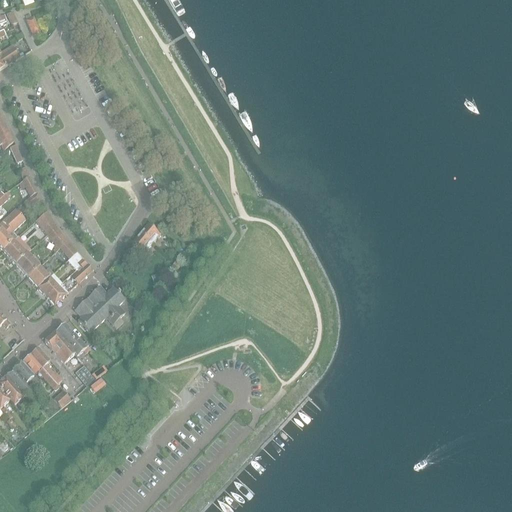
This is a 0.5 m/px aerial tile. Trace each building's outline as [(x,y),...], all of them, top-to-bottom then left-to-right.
[(12,25),(18,24),(13,14),(7,15),(12,25)] [(36,34),(40,32),(34,18),(26,22),(32,36),(36,34)] [(18,42),(25,38),(22,33),(15,37),(18,42)] [(0,55),(0,56),(0,71),(24,57),(22,54),(18,56),(12,47),(0,54),(0,55)] [(0,146),(3,152),(14,143),(7,130),(0,136),(0,146)] [(15,146),(10,149),(17,165),(22,162),(15,146)] [(20,173),(24,181),(29,178),(25,168),(22,170),(23,172),(20,173)] [(18,186),(21,191),(24,189),(30,198),(37,194),(29,178),(24,181),(21,183),(18,186)] [(0,214),(0,207),(9,199),(8,198),(10,196),(7,193),(4,197),(0,200),(0,219),(3,217),(0,214)] [(40,201),(37,194),(30,198),(31,199),(25,203),(29,209),(40,201)] [(0,231),(0,244),(25,221),(16,211),(3,223),(0,225),(0,230),(1,231),(0,231)] [(57,228),(53,222),(46,213),(35,223),(47,237),(57,228)] [(0,244),(0,249),(6,256),(22,242),(18,238),(17,238),(13,233),(25,222),(25,221),(0,244)] [(141,235),(153,245),(161,236),(148,226),(141,235)] [(61,235),(57,228),(47,237),(60,250),(68,242),(61,235)] [(153,245),(141,235),(133,245),(145,255),(153,245)] [(6,256),(16,266),(27,255),(31,251),(22,242),(6,256)] [(77,254),(68,242),(60,250),(69,260),(77,254)] [(67,262),(76,271),(80,267),(85,263),(77,254),(69,260),(67,262)] [(16,266),(28,279),(40,268),(27,255),(16,266)] [(85,263),(80,267),(76,271),(76,272),(77,270),(80,273),(72,279),(78,285),(87,276),(91,273),(90,269),(87,266),(85,263)] [(49,269),(45,273),(40,268),(28,279),(38,290),(49,279),(54,275),(49,269)] [(38,290),(46,299),(57,288),(49,279),(38,290)] [(57,288),(46,299),(54,307),(65,297),(57,288)] [(113,327),(125,315),(118,307),(124,302),(113,290),(107,295),(100,288),(75,312),(82,320),(78,323),(89,335),(106,320),(113,327)] [(0,315),(0,327),(3,325),(7,329),(11,326),(6,321),(0,315)] [(55,333),(75,356),(77,358),(83,352),(85,355),(90,351),(88,347),(86,349),(64,325),(55,333)] [(75,356),(55,333),(44,343),(64,365),(75,356)] [(30,355),(55,384),(60,380),(54,373),(53,374),(46,366),(50,362),(38,349),(30,355)] [(55,384),(30,355),(22,363),(34,377),(39,373),(43,377),(42,377),(53,389),(57,386),(55,384)] [(21,364),(13,371),(25,386),(30,382),(37,391),(42,387),(21,364)] [(103,366),(91,376),(95,380),(106,371),(103,366)] [(83,367),(74,375),(85,387),(94,380),(83,367)] [(13,371),(5,378),(23,398),(31,392),(25,386),(13,371)] [(5,378),(0,382),(0,389),(10,401),(14,406),(23,398),(5,378)] [(101,381),(92,388),(96,392),(104,386),(101,381)] [(10,401),(0,389),(0,410),(9,422),(7,423),(12,429),(16,426),(10,420),(12,418),(3,408),(10,401)] [(62,393),(53,401),(62,410),(70,402),(62,393)] [(44,424),(49,420),(42,411),(37,415),(44,424)]
